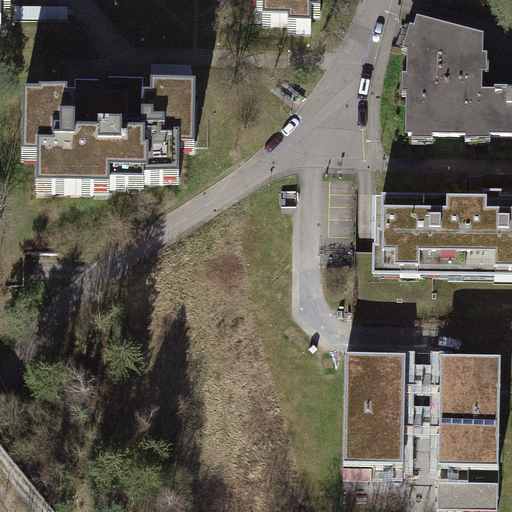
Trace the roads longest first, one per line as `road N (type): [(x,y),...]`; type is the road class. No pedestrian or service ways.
road 1 (unclassified): [(302,139),(269,171),(141,241),(78,289),(0,381)]
road 2 (residential): [(375,0),(352,69),(302,139)]
